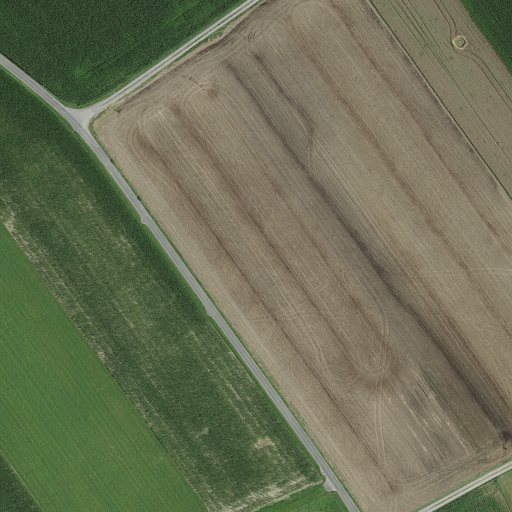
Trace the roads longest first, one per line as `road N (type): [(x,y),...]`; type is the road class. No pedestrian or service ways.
road 1 (unclassified): [(353,511),(109,165),(77,124),(0,58)]
road 2 (track): [(77,124),(257,0)]
